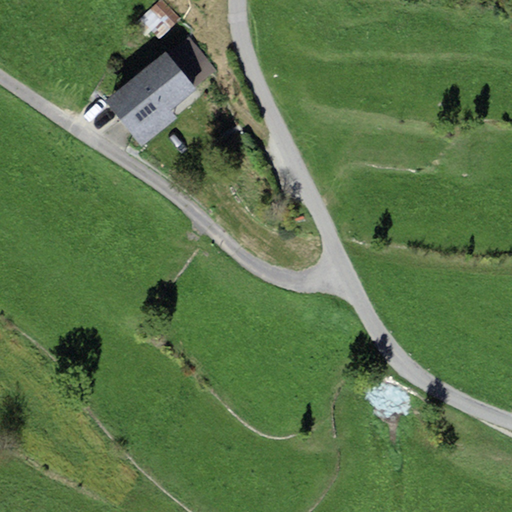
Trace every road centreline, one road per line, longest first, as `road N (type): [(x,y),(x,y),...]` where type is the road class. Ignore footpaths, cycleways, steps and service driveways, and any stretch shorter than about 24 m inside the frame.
road 1 (unclassified): [(344,277),(269,273),(0,77)]
road 2 (unclassified): [(237,0),(244,50),(344,277)]
road 3 (unclassified): [(511,421),(407,369),(344,277)]
